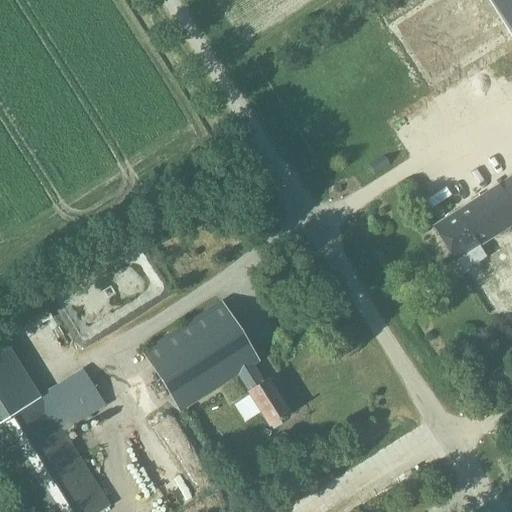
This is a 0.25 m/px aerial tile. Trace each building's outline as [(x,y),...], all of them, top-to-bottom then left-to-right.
[(428,88),(510,37),(486,0),(429,0),(389,25),(428,88)] [(511,0),(486,0),(510,37),(511,40),(511,0)] [(474,264),(467,253),(511,224),(511,177),(432,228),(453,262),(454,261),(461,272),(474,264)] [(92,327),(82,299),(38,314),(48,343),(92,327)] [(268,428),(287,415),(265,381),(262,383),(251,366),(256,363),(219,304),(141,353),(178,412),(235,376),(246,393),(245,393),(268,428)] [(0,390),(37,376),(18,331),(0,338),(0,390)] [(40,396),(0,421),(0,471),(25,511),(94,511),(107,504),(60,428),(104,401),(83,368),(39,395),(40,396)]
